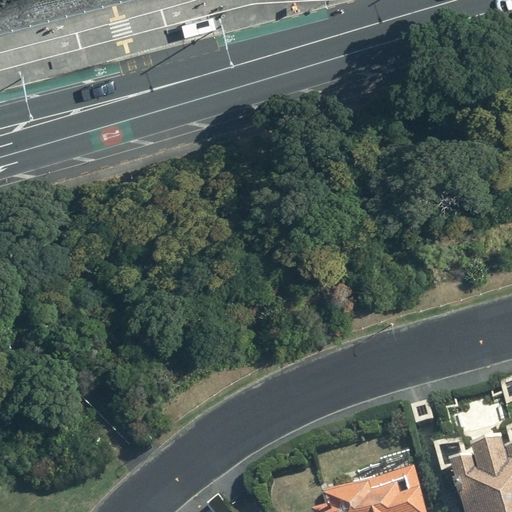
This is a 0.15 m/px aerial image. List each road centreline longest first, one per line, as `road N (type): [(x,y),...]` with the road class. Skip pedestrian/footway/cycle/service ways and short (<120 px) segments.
road 1 (residential): [(511,328),(375,366),(287,401),(219,436),(127,511)]
road 2 (primary): [(239,86),(511,6)]
road 3 (primary): [(239,86),(0,164)]
road 4 (primary): [(0,127),(117,98),(239,86)]
